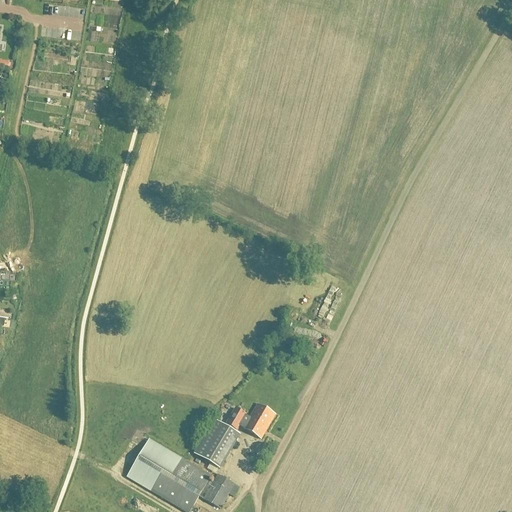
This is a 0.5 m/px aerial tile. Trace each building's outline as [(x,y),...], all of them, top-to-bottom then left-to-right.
[(9,63),(0,61),(0,68),(8,70),(9,63)] [(348,257),(347,267),(358,269),(360,259),(348,257)] [(343,296),(351,275),(341,271),(333,292),(343,296)] [(243,430),(261,440),(275,416),(258,405),(250,419),(245,416),(245,415),(236,409),(227,425),(236,431),(239,426),(244,429),(243,430)] [(193,455),(219,471),(240,436),(214,421),(193,455)] [(126,479),(182,511),(190,511),(199,498),(220,510),(235,485),(217,475),(212,485),(208,482),(211,477),(149,440),(126,479)]
